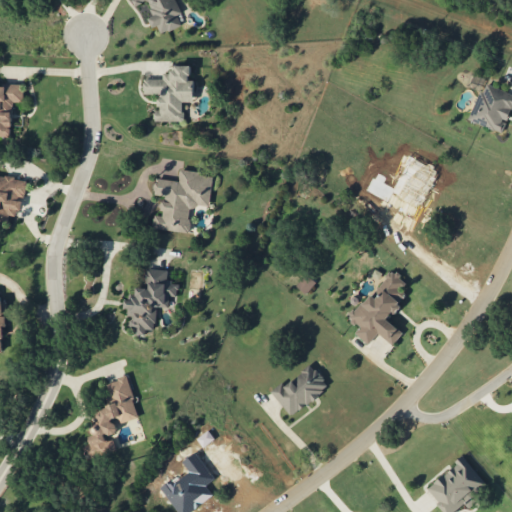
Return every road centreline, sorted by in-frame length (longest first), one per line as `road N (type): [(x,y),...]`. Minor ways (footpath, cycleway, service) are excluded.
road 1 (residential): [(0,481),(33,428),(60,359),(56,252),(94,141),(87,36)]
road 2 (residential): [(271,511),(417,392),(479,316),(511,252)]
road 3 (residential): [(404,405),(420,417),(446,416),(511,371)]
